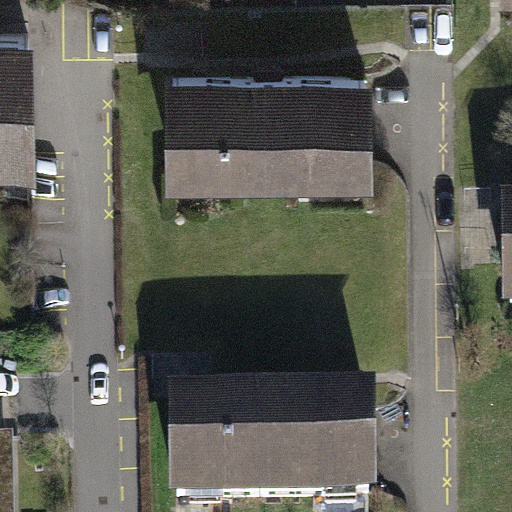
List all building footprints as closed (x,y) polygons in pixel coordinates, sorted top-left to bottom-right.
[(35,29),(0,29),(0,165),(37,165),(35,29)] [(371,71),(166,78),(170,180),(372,178),(371,71)] [(511,206),(502,206),(502,320),(511,320),(511,206)] [(385,395),(175,398),(177,509),(387,506),(385,395)] [(0,511),(11,511),(9,437),(0,436),(0,511)]
